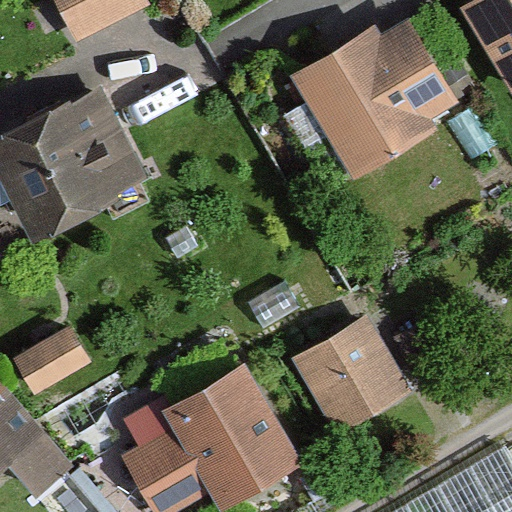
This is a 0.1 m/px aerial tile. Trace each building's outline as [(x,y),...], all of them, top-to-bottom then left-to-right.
[(48,0),(69,43),(147,6),(144,0),(48,0)] [(511,0),(475,0),(458,10),(511,101),(511,0)] [(290,71),(351,180),(429,136),(420,118),(472,89),(426,8),(378,34),(373,25),(290,71)] [(0,138),(0,169),(35,236),(146,179),(98,87),(0,138)] [(285,360),(331,438),(412,391),(367,313),(285,360)] [(27,395),(89,361),(66,320),(4,354),(27,395)] [(164,410),(172,426),(116,456),(146,511),(173,511),(210,492),(219,508),(300,465),(247,365),(164,410)] [(2,386),(0,387),(0,469),(10,461),(36,490),(69,463),(2,386)] [(511,511),(511,440),(375,511),(511,511)]
